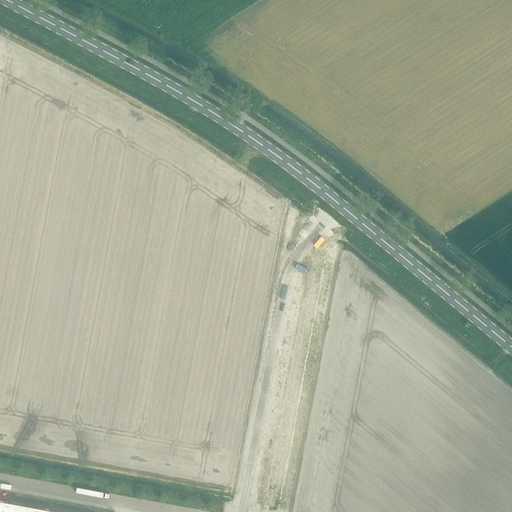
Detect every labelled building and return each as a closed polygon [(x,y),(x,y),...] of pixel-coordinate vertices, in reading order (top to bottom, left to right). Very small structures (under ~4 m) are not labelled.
[(0,251),(10,202),(0,200),(0,251)] [(9,287),(23,289),(35,226),(22,223),(9,287)] [(50,312),(64,314),(76,250),(62,248),(50,312)] [(227,256),(218,304),(230,307),(239,259),(227,256)] [(91,335),(106,338),(117,273),(103,271),(91,335)] [(49,422),(80,426),(93,356),(62,353),(49,422)] [(199,432),(196,444),(212,447),(215,436),(199,432)] [(0,454),(76,467),(78,453),(0,440),(0,454)] [(0,511),(60,511),(0,501),(0,511)]
